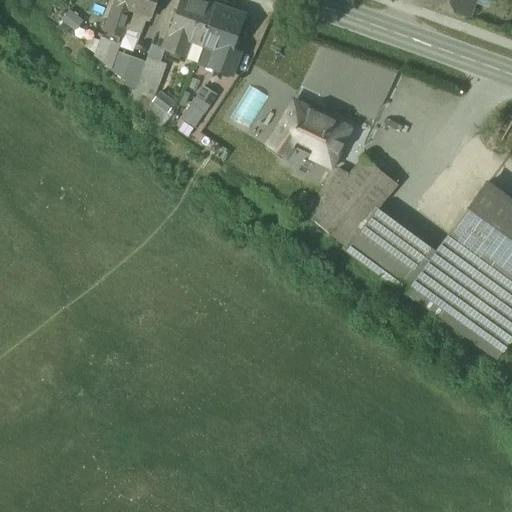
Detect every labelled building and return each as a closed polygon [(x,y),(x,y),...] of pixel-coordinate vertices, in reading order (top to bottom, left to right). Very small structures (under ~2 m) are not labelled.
[(157,0),(115,0),(104,31),(123,37),(127,27),(141,32),(146,20),(144,19),(146,15),(152,18),(157,0)] [(217,7),(198,0),(180,0),(163,50),(186,58),(192,40),(203,44),(217,7)] [(426,0),(468,14),(473,0),(426,0)] [(245,17),(217,7),(203,44),(204,44),(206,41),(218,46),(210,68),(231,75),(240,52),(233,49),(245,17)] [(137,42),(141,32),(127,27),(123,37),(137,42)] [(122,42),(102,35),(94,56),(103,63),(106,56),(115,60),(122,42)] [(153,82),(141,77),(137,88),(149,93),(153,82)] [(195,125),(218,92),(204,82),(181,115),(195,125)] [(159,91),(154,101),(169,110),(175,99),(159,91)] [(328,120),(311,111),(294,102),(285,120),(285,121),(269,144),(286,156),(299,136),(317,145),(311,156),(331,165),(349,129),(328,119),(328,120)] [(365,157),(350,175),(313,220),(344,245),(344,244),(345,245),(376,208),(396,184),(365,157)] [(511,202),(486,184),(450,233),(483,257),(511,277),(511,202)] [(469,275),(376,208),(345,245),(344,244),(344,245),(343,247),(406,293),(438,315),(468,276),(469,275)] [(511,277),(483,257),(468,276),(438,315),(494,354),(511,331),(511,277)]
